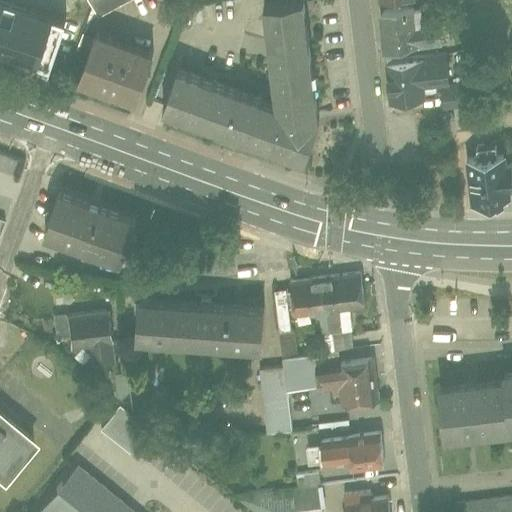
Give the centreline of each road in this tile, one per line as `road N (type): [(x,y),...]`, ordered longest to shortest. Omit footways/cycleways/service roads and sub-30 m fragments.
road 1 (tertiary): [(393,240),(320,224),(0,112)]
road 2 (residential): [(403,328),(425,511)]
road 3 (residential): [(352,0),(368,125)]
